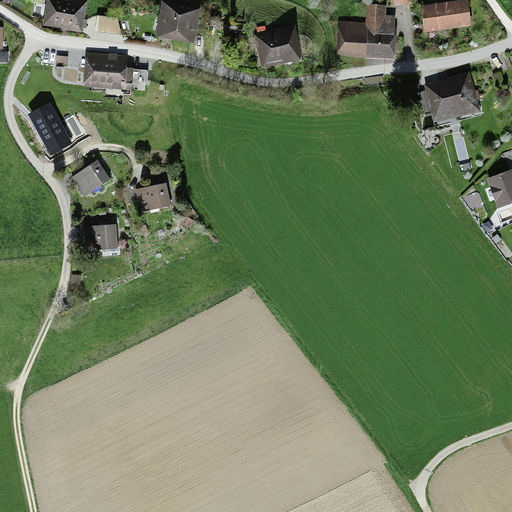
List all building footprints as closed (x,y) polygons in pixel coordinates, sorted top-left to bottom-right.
[(46,0),(42,26),(81,32),(82,28),(86,29),(88,19),(86,19),(88,0),(46,0)] [(464,2),(424,8),(427,30),(467,23),(464,2)] [(205,12),(166,4),(159,40),(198,48),(205,12)] [(367,24),(365,57),(398,59),(400,20),(388,19),(389,9),(367,8),(367,24)] [(122,19),(98,16),(96,31),(120,34),(122,19)] [(365,57),(367,24),(340,22),(339,56),(365,57)] [(299,30),(257,38),(264,70),(305,62),(299,30)] [(8,52),(0,51),(0,62),(8,62),(8,52)] [(133,59),(89,56),(86,89),(148,94),(149,73),(132,72),(133,59)] [(500,72),(492,76),(498,88),(506,85),(500,72)] [(472,76),(427,88),(437,127),(482,115),(472,76)] [(50,102),(28,114),(50,155),(72,143),(50,102)] [(98,160),(71,178),(84,198),(111,180),(98,160)] [(511,173),(489,181),(498,206),(511,201),(511,173)] [(166,183),(136,189),(141,212),(171,206),(166,183)] [(116,224),(84,226),(86,250),(118,248),(116,224)]
